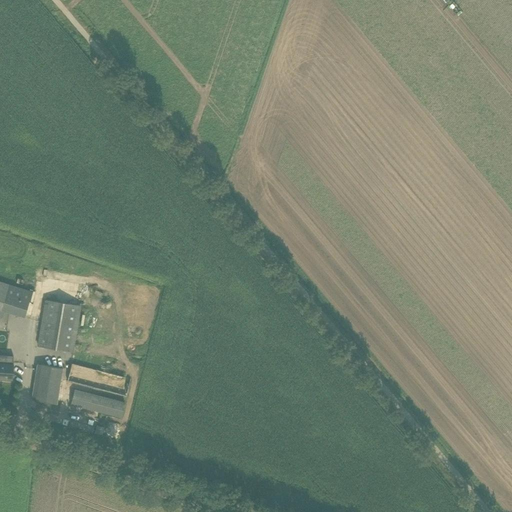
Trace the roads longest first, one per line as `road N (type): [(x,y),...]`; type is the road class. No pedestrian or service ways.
road 1 (track): [(55,0),(485,511)]
road 2 (unclassified): [(223,511),(0,428)]
